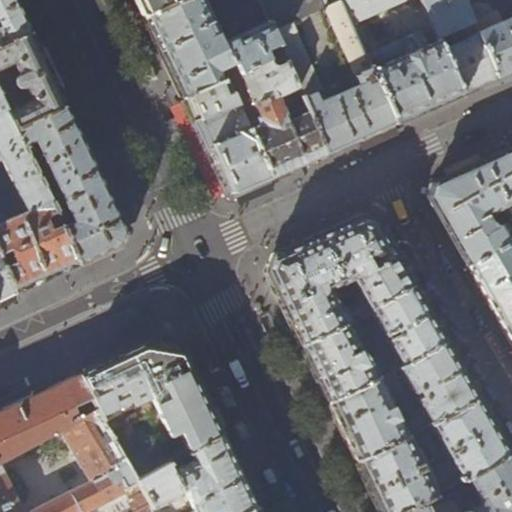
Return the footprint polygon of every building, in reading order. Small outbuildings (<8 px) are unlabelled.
[(29,32),(15,3),(13,0),(0,0),(0,47),(30,33),(29,32)] [(135,0),(138,7),(144,18),(181,0),(135,0)] [(220,36),(201,0),(181,0),(144,18),(148,27),(182,99),(228,80),(283,56),(284,55),(273,30),(271,30),(227,51),(223,44),(227,42),(223,35),(220,36)] [(326,7),(323,0),(257,0),(271,30),(273,30),(284,55),(283,56),(297,89),(308,113),(325,155),(334,150),(394,124),(361,47),(361,45),(356,35),(352,24),(341,0),(326,7)] [(352,24),(409,0),(341,0),(352,24)] [(419,0),(434,32),(443,47),(481,32),(501,23),(497,11),(474,21),(464,0),(419,0)] [(29,32),(34,30),(20,1),(15,3),(29,32)] [(511,18),(501,23),(481,32),(500,78),(511,72),(511,18)] [(419,22),(361,47),(394,124),(456,96),(463,94),(443,47),(434,32),(425,36),(419,22)] [(363,31),(356,35),(361,45),(368,42),(363,31)] [(35,32),(30,34),(42,59),(47,56),(35,32)] [(485,85),(500,78),(481,32),(443,47),(463,94),(485,85)] [(42,59),(30,34),(30,33),(0,47),(0,95),(16,129),(64,106),(45,64),(42,59)] [(297,89),(283,56),(228,80),(271,178),(311,161),(325,155),(308,113),(287,122),(277,97),(297,89)] [(271,178),(228,80),(182,99),(184,104),(186,108),(222,182),(227,193),(233,195),(253,186),(271,178)] [(0,260),(14,294),(40,282),(77,265),(62,228),(53,208),(46,190),(41,181),(16,129),(0,95),(0,260)] [(64,106),(16,129),(41,181),(47,178),(44,172),(48,171),(55,186),(46,190),(53,208),(59,205),(61,210),(65,207),(72,223),(62,228),(77,265),(119,246),(123,237),(125,232),(99,177),(64,106)] [(222,182),(186,108),(182,111),(187,122),(187,129),(215,186),(222,182)] [(511,239),(511,148),(479,163),(431,185),(428,192),(427,196),(464,261),(467,266),(511,239)] [(298,245),(271,257),(265,272),(297,339),(300,345),(356,318),(370,309),(410,286),(402,272),(373,223),(367,221),(358,218),(298,245)] [(511,239),(467,266),(491,307),(511,343),(511,239)] [(0,260),(0,300),(14,294),(0,260)] [(425,313),(410,286),(370,309),(402,366),(442,343),(425,313)] [(362,332),(356,318),(300,345),(310,366),(328,402),(397,369),(394,364),(383,369),(377,360),(367,365),(355,339),(361,337),(362,332)] [(475,399),(456,367),(442,343),(402,366),(397,369),(328,402),(351,452),(355,461),(409,435),(425,428),(431,425),(475,399)] [(88,370),(76,376),(95,410),(111,437),(114,442),(126,463),(136,481),(169,461),(160,442),(180,433),(189,450),(197,445),(221,434),(202,393),(182,352),(166,349),(142,345),(88,370)] [(21,511),(0,469),(0,460),(59,429),(82,417),(95,410),(76,376),(0,411),(0,511),(153,511),(151,508),(137,484),(84,510),(85,511),(79,511),(81,511),(70,490),(27,511),(21,511)] [(491,427),(475,399),(431,425),(425,428),(427,433),(433,430),(450,458),(435,465),(432,461),(430,460),(424,459),(421,459),(416,448),(415,449),(409,435),(355,461),(359,469),(379,511),(399,511),(453,487),(467,478),(507,455),(491,427)] [(103,447),(97,435),(102,432),(106,439),(111,437),(95,410),(82,417),(59,429),(88,481),(70,490),(81,511),(84,510),(137,484),(136,481),(126,463),(114,442),(103,447)] [(169,461),(136,481),(137,484),(151,508),(180,494),(181,490),(184,488),(185,493),(193,511),(190,511),(243,511),(256,506),(237,468),(221,434),(197,445),(189,450),(170,460),(169,461)] [(478,505),(467,511),(466,511),(511,511),(511,463),(507,455),(467,478),(479,500),(478,505)] [(464,507),(453,487),(399,511),(466,511),(467,511),(466,511),(436,511),(440,511),(438,507),(453,500),(459,510),(464,507)]
